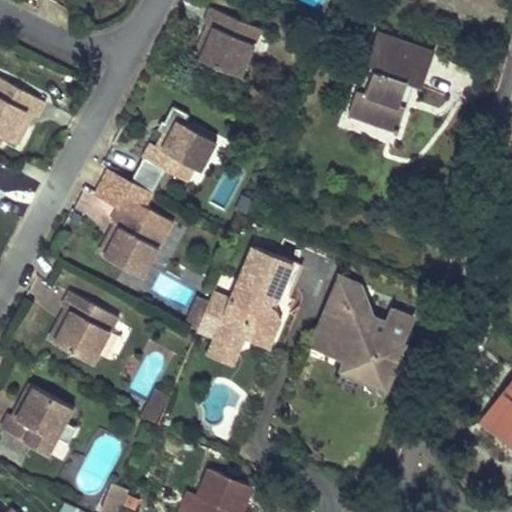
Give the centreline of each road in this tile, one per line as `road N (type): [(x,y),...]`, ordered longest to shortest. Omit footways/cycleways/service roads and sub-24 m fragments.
road 1 (residential): [(413,442),(511,99)]
road 2 (residential): [(136,46),(0,300)]
road 3 (residential): [(0,14),(65,45),(136,46)]
